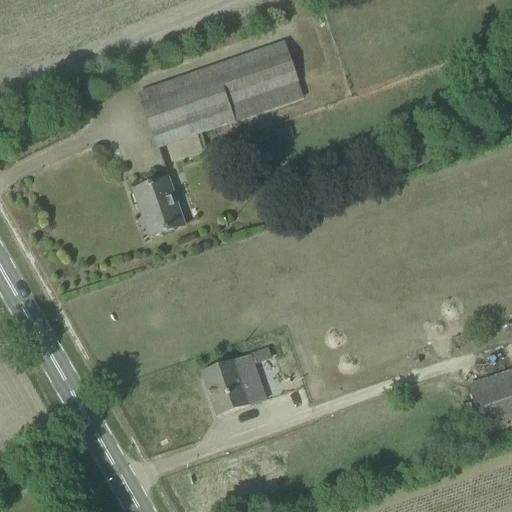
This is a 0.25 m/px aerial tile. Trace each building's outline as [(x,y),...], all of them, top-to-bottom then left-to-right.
[(138,95),(157,150),(303,100),(285,44),(138,95)] [(500,47),(486,52),(491,67),(506,61),(500,47)] [(289,126),(276,131),(280,142),(293,138),(289,126)] [(149,236),(150,239),(185,227),(169,179),(133,191),(140,210),(142,209),(151,235),(149,236)] [(244,357),(248,367),(270,359),(267,349),(244,357)] [(220,367),(201,373),(217,418),(250,407),(264,402),(258,384),(246,388),(237,361),(220,367)] [(511,371),(468,387),(485,436),(511,426),(511,371)]
